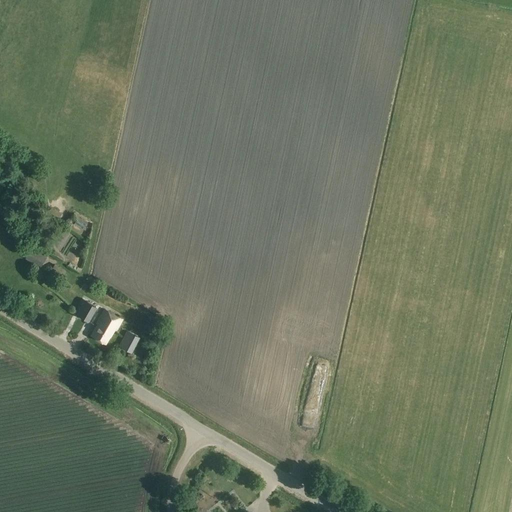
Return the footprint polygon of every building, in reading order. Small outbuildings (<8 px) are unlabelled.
[(80,219),(79,227),(89,229),(91,222),(80,219)] [(39,267),(46,257),(32,248),(25,258),(39,267)] [(61,278),(66,271),(54,264),(50,272),(61,278)] [(74,313),(88,320),(94,308),(81,301),(74,313)] [(113,336),(122,320),(105,310),(97,325),(98,326),(91,337),(105,345),(110,335),(113,336)] [(127,350),(135,335),(127,331),(119,346),(127,350)]
